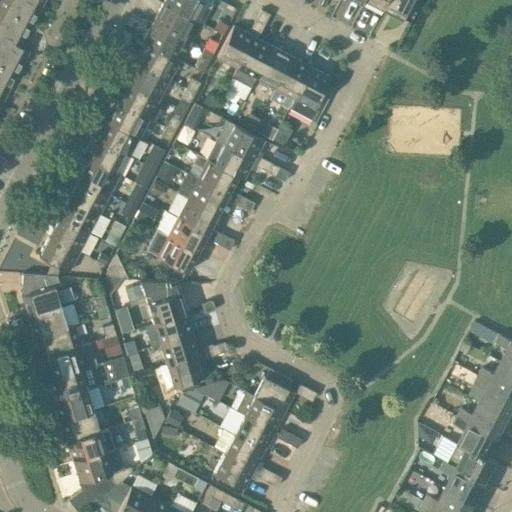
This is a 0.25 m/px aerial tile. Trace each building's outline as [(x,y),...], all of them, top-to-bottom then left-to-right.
[(39,0),(0,0),(0,1),(0,7),(32,25),(43,2),(39,0)] [(163,0),(163,2),(194,18),(202,22),(213,0),(163,0)] [(364,0),(365,0),(366,1),(384,10),(389,0),(364,0)] [(389,0),(384,10),(404,21),(414,0),(389,0)] [(163,2),(153,21),(184,37),(194,18),(163,2)] [(0,36),(20,47),(20,46),(32,25),(0,7),(0,36)] [(256,19),(265,24),(270,13),(261,9),(256,19)] [(265,24),(256,19),(250,29),(259,34),(265,24)] [(184,37),(153,21),(142,40),(149,44),(149,43),(174,56),(181,59),(182,60),(192,41),(184,37)] [(253,35),(233,25),(217,56),(237,66),(253,35)] [(251,86),(256,76),(272,45),(253,35),(237,66),(231,76),(251,86)] [(29,50),(20,46),(20,47),(0,36),(0,65),(17,74),(29,50)] [(209,37),(204,48),(213,52),(218,42),(209,37)] [(181,59),(174,56),(149,43),(149,44),(139,63),(170,79),(181,59)] [(291,55),(272,45),(256,76),(275,86),(291,55)] [(207,63),(213,52),(204,48),(194,67),(203,72),(207,63)] [(275,86),(269,98),(288,108),(288,107),(311,65),(291,55),(275,86)] [(139,63),(129,82),(160,98),(170,79),(139,63)] [(0,94),(5,97),(17,74),(0,65),(0,94)] [(311,65),(288,107),(316,122),(334,89),(325,84),(330,75),(311,65)] [(201,82),(199,80),(192,77),(186,87),(195,92),(201,82)] [(129,82),(119,101),(150,117),(160,98),(129,82)] [(195,92),(186,87),(181,97),(190,102),(195,92)] [(203,102),(213,107),(218,98),(208,92),(203,102)] [(140,136),(150,117),(119,101),(109,119),(109,120),(140,136)] [(259,116),(251,111),(245,123),(253,128),(259,116)] [(175,130),(180,120),(171,115),(166,125),(175,130)] [(93,136),(124,152),(130,155),(140,136),(109,120),(109,119),(103,116),(93,136)] [(253,128),(262,132),(268,120),(259,116),(253,128)] [(265,139),(234,123),(223,117),(213,137),(214,138),(223,143),(255,159),(265,139)] [(175,130),(166,125),(161,136),(170,140),(175,130)] [(124,152),(93,136),(82,155),(89,159),(89,158),(114,171),(114,170),(124,152)] [(244,179),(255,159),(223,143),(214,138),(204,156),(214,161),(213,162),(238,175),(244,179)] [(143,162),(155,168),(165,150),(152,144),(143,162)] [(228,194),(238,175),(213,162),(214,161),(204,156),(197,152),(192,161),(202,167),(197,178),(228,194)] [(261,156),(256,165),(266,170),(271,161),(261,156)] [(120,174),(114,170),(114,171),(89,158),(89,159),(79,177),(110,193),(120,174)] [(289,171),(271,161),(266,170),(276,176),(279,171),(287,176),(289,171)] [(133,180),(145,187),(155,168),(143,162),(133,180)] [(287,176),(279,171),(276,176),(285,180),(287,176)] [(192,187),(187,197),(218,213),(228,194),(197,178),(186,172),(181,181),(192,187)] [(110,193),(79,177),(69,196),(100,212),(110,193)] [(150,191),(159,196),(164,186),(155,181),(150,191)] [(229,200),(240,206),(244,197),(234,191),(229,200)] [(135,207),(140,196),(131,192),(126,202),(135,207)] [(69,196),(59,215),(90,232),(100,212),(69,196)] [(187,197),(177,216),(208,232),(218,213),(187,197)] [(255,202),(244,197),(240,206),(250,211),(255,202)] [(135,207),(126,202),(121,212),(129,217),(135,207)] [(143,202),(135,216),(146,222),(154,208),(143,202)] [(166,210),(156,229),(167,235),(198,251),(208,232),(177,216),(166,210)] [(80,251),(90,232),(59,215),(49,234),(80,251)] [(112,225),(122,231),(125,225),(114,220),(112,225)] [(163,277),(181,280),(186,270),(188,271),(198,251),(167,235),(156,229),(146,249),(171,262),(163,277)] [(209,238),(219,244),(224,235),(214,229),(209,238)] [(52,261),(46,274),(57,274),(61,266),(70,270),(80,251),(49,234),(38,254),(52,261)] [(234,240),(224,235),(219,244),(230,249),(234,240)] [(108,256),(98,250),(93,258),(104,264),(108,256)] [(60,283),(57,274),(46,274),(22,272),(22,291),(23,294),(21,295),(27,316),(61,306),(55,285),(60,283)] [(103,277),(108,295),(122,275),(105,274),(103,277)] [(141,282),(126,287),(131,304),(146,299),(153,322),(187,312),(181,292),(184,291),(181,280),(163,277),(139,276),(141,282)] [(91,295),(100,293),(97,281),(87,284),(91,295)] [(103,293),(93,296),(97,307),(100,306),(98,310),(100,317),(110,314),(107,304),(103,293)] [(215,309),(212,299),(201,303),(204,312),(215,309)] [(61,306),(27,316),(34,337),(41,335),(68,326),(67,326),(61,306)] [(153,322),(160,343),(193,333),(187,312),(153,322)] [(117,320),(120,330),(132,327),(129,316),(117,320)] [(74,323),(67,326),(68,326),(41,335),(47,355),(81,345),(74,323)] [(103,326),(106,337),(116,334),(112,323),(103,326)] [(511,338),(500,332),(496,340),(508,346),(501,359),(511,364),(511,338)] [(160,343),(166,364),(200,354),(193,333),(160,343)] [(105,338),(109,354),(121,350),(116,335),(105,338)] [(123,342),(126,354),(137,350),(133,338),(123,342)] [(214,344),(217,354),(228,350),(225,340),(214,344)] [(81,345),(47,355),(54,375),(54,376),(81,367),(81,368),(88,366),(94,364),(96,363),(90,342),(81,345)] [(217,354),(214,344),(203,347),(206,357),(217,354)] [(128,355),(133,372),(143,369),(137,352),(128,355)] [(200,354),(166,364),(173,385),(206,375),(200,354)] [(103,361),(109,381),(128,375),(122,355),(103,361)] [(511,390),(511,364),(501,359),(494,371),(483,365),(479,373),(511,390)] [(54,376),(54,375),(47,377),(53,398),(87,388),(100,384),(94,364),(88,366),(81,368),(81,367),(54,376)] [(269,366),(254,394),(285,411),(295,391),(288,387),(293,379),(269,366)] [(509,415),(511,408),(511,390),(479,373),(475,381),(486,387),(480,399),(509,415)] [(130,386),(127,377),(121,379),(124,388),(130,386)] [(53,398),(60,419),(93,409),(87,388),(53,398)] [(176,403),(193,411),(203,392),(194,388),(183,391),(176,403)] [(234,408),(275,430),(285,411),(254,394),(244,389),(234,408)] [(462,406),(458,414),(498,435),(509,415),(480,399),(473,412),(462,406)] [(144,409),(152,438),(164,417),(160,404),(144,409)] [(128,408),(132,419),(142,416),(138,405),(128,408)] [(230,406),(220,425),(234,433),(265,449),(275,430),(234,408),(230,406)] [(60,419),(66,440),(100,429),(93,409),(60,419)] [(177,426),(183,416),(171,410),(166,420),(177,426)] [(488,455),(498,435),(458,414),(453,422),(465,428),(458,441),(467,445),(487,455),(488,455)] [(135,431),(145,428),(142,416),(132,419),(135,431)] [(433,429),(417,421),(417,435),(428,441),(433,429)] [(163,426),(162,437),(174,438),(175,427),(163,426)] [(108,427),(100,429),(66,440),(73,460),(106,450),(114,447),(108,427)] [(277,436),(287,442),(292,433),(281,427),(277,436)] [(234,433),(224,452),(255,468),(265,449),(234,433)] [(287,442),(297,447),(302,438),(292,433),(287,442)] [(140,454),(152,451),(148,437),(136,441),(140,454)] [(447,455),(445,459),(485,481),(496,460),(488,455),(487,455),(467,445),(458,441),(452,453),(449,451),(447,455)] [(73,460),(79,482),(93,503),(121,480),(132,471),(130,465),(124,467),(118,446),(114,447),(106,450),(73,460)] [(255,468),(224,452),(213,471),(245,488),(255,468)] [(485,481),(445,459),(443,465),(441,468),(452,474),(446,486),(475,501),(485,481)] [(257,474),(267,480),(272,471),(261,465),(257,474)] [(173,475),(183,480),(187,472),(177,466),(173,475)] [(272,471),(267,480),(277,485),(282,476),(272,471)] [(198,477),(187,472),(183,480),(193,486),(198,477)] [(132,484),(131,485),(121,480),(93,503),(109,511),(141,511),(151,494),(132,484)] [(221,501),(226,492),(215,486),(211,495),(206,504),(217,509),(221,501)] [(428,493),(424,500),(445,511),(468,511),(475,501),(446,486),(439,499),(428,493)] [(170,504),(166,511),(190,511),(196,501),(177,491),(170,504)] [(231,506),(236,497),(226,492),(221,501),(231,506)] [(166,511),(170,504),(151,494),(141,511),(166,511)] [(445,511),(424,500),(413,494),(410,500),(421,506),(420,508),(426,511),(445,511)]
